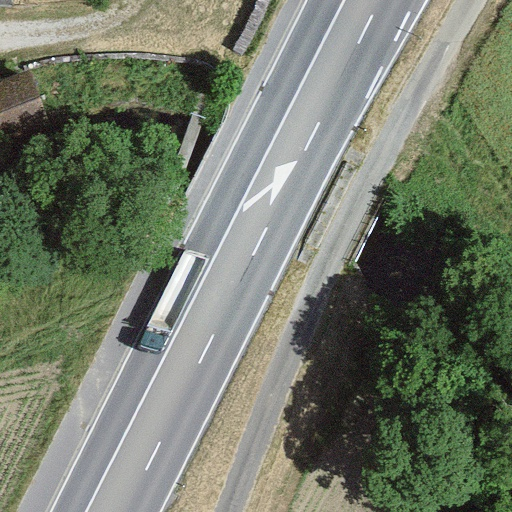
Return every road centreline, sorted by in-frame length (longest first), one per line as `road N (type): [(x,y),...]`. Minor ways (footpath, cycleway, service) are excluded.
road 1 (primary): [(363,0),(107,511)]
road 2 (track): [(471,0),(321,280),(229,511)]
